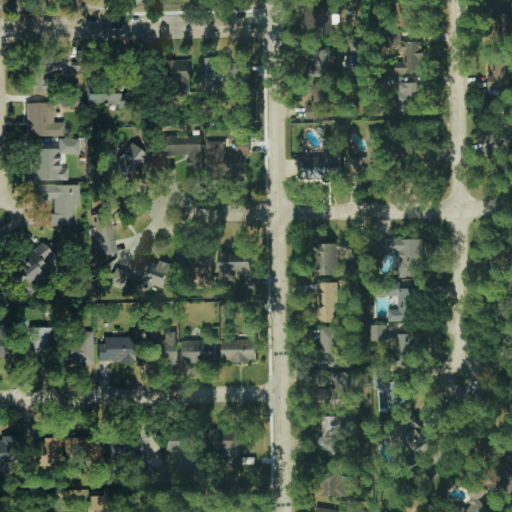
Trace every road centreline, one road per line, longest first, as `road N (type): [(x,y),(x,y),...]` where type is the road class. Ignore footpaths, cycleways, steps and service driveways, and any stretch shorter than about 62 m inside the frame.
road 1 (tertiary): [(284,511),(276,0)]
road 2 (residential): [(463,380),(454,0)]
road 3 (residential): [(284,392),(0,397)]
road 4 (residential): [(459,211),(177,217)]
road 5 (residential): [(277,25),(0,29)]
road 6 (residential): [(0,219),(0,29)]
